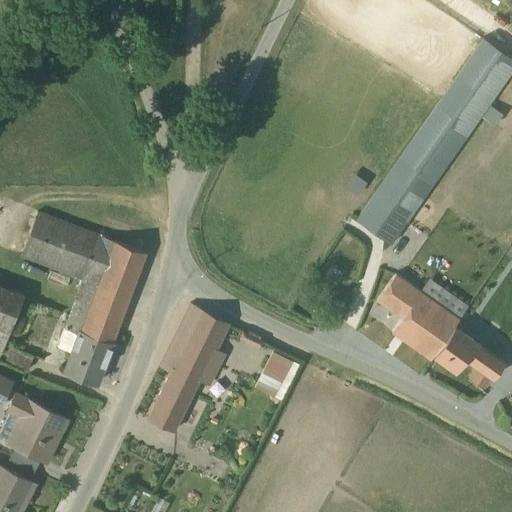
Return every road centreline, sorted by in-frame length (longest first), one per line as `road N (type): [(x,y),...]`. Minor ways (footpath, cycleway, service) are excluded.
road 1 (unclassified): [(175,276),(511,447)]
road 2 (unclassified): [(74,511),(175,276)]
road 3 (unclassified): [(183,192),(287,0)]
road 4 (unclassified): [(106,0),(183,192)]
road 5 (track): [(188,0),(183,192)]
